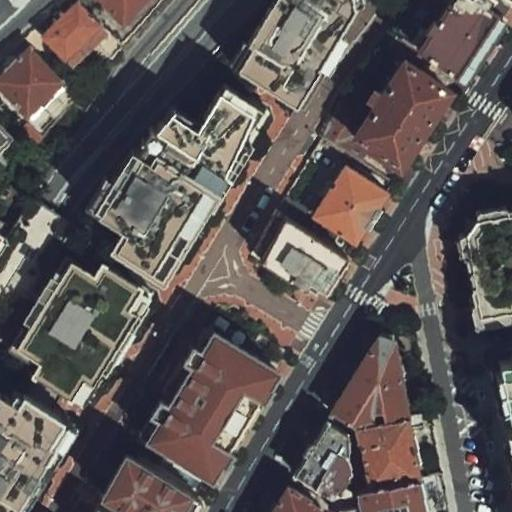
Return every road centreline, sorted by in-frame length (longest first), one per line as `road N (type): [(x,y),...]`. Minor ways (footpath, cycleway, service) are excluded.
road 1 (primary): [(0,315),(60,211),(242,0)]
road 2 (residential): [(235,280),(216,280),(184,301),(59,511)]
road 3 (residential): [(405,222),(466,511)]
road 4 (residential): [(235,280),(243,252),(372,42)]
road 5 (primary): [(217,0),(80,152)]
road 6 (secondary): [(331,338),(226,511)]
road 7 (secondary): [(511,67),(405,222)]
road 8 (unclassified): [(187,0),(114,87),(80,152)]
road 9 (primary): [(80,152),(0,280)]
road 10 (secondary): [(405,222),(331,338)]
